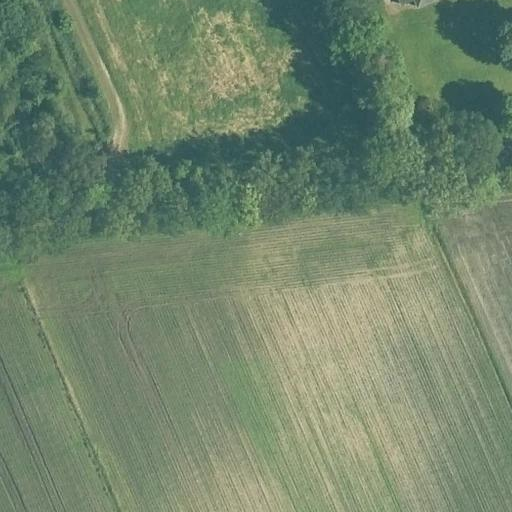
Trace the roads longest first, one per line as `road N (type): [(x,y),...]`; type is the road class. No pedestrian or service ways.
road 1 (unclassified): [(0,215),(511,155)]
road 2 (track): [(122,202),(118,185),(129,181),(54,0)]
road 3 (track): [(110,204),(26,0)]
